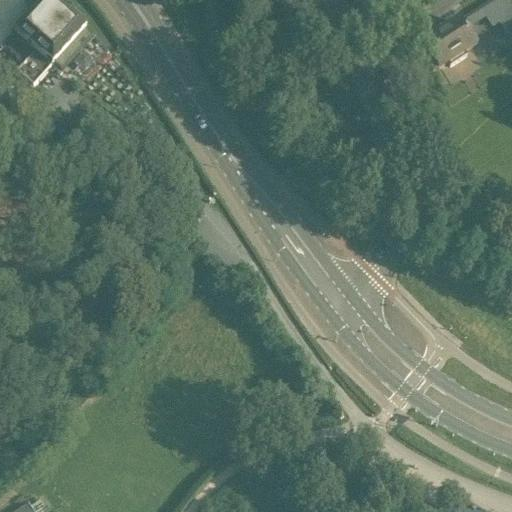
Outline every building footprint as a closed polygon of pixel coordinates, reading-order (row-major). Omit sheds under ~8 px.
[(32,15),(2,49),(16,62),(15,63),(21,69),(15,76),(32,91),(33,90),(50,70),(59,78),(92,41),(83,33),(84,32),(48,0),(30,0),(23,8),(32,15)] [(273,7),(270,0),(254,0),(259,12),(273,7)] [(475,49),(457,22),(438,34),(435,29),(428,34),(431,40),(418,48),(425,58),(421,61),(430,76),(435,73),(436,74),(475,49)] [(443,71),(452,85),(480,66),(471,52),(443,71)] [(90,273),(108,278),(112,260),(95,255),(90,273)]
